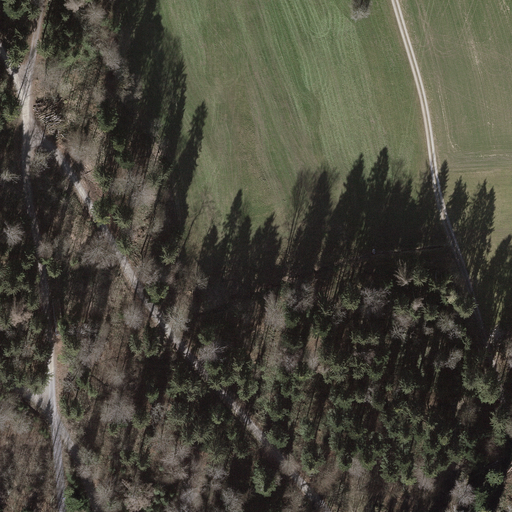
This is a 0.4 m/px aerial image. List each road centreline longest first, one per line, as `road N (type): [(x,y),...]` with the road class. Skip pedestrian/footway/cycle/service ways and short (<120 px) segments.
road 1 (track): [(0,46),(150,313),(329,511)]
road 2 (track): [(62,511),(47,295),(24,155),(42,0)]
road 3 (track): [(395,0),(425,94),(446,224),(511,416)]
